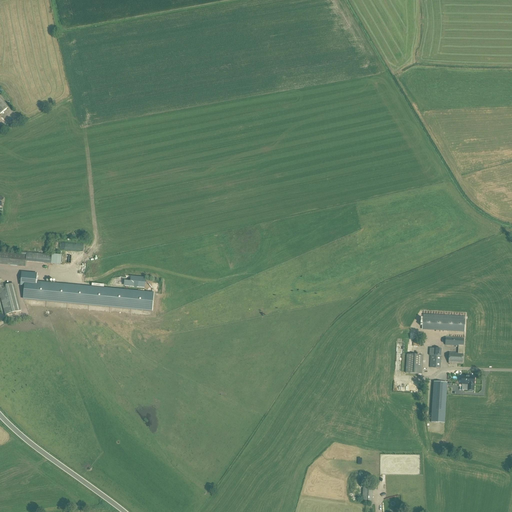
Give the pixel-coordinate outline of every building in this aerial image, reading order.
[(21,252),(20,254),(0,252),(0,253),(0,263),(26,266),(26,261),(51,264),(52,255),(21,252)] [(152,311),(154,294),(38,283),(39,275),(26,274),(25,286),(27,286),(26,299),(152,311)] [(146,278),(131,276),(131,277),(130,282),(124,281),(124,286),(134,287),(134,288),(137,288),(137,287),(145,288),(146,278)] [(0,294),(0,295),(5,315),(21,311),(14,284),(9,286),(6,284),(0,291),(0,294)] [(464,332),(465,317),(422,315),(422,331),(464,332)] [(463,365),(464,338),(446,337),(445,345),(459,346),(458,354),(449,354),(449,364),(463,365)] [(430,368),(441,369),(442,349),(430,349),(429,356),(431,356),(430,368)] [(407,356),(406,374),(422,375),(423,357),(407,356)] [(469,377),(462,377),(461,385),(462,385),(462,390),(468,391),(469,391),(468,392),(473,392),(473,391),(474,391),(474,385),(475,385),(475,377),(469,377)] [(445,417),(447,391),(447,383),(434,382),(431,419),(431,422),(438,423),(444,423),(445,417)] [(406,503),(412,503),(412,490),(415,490),(415,457),(406,457),(406,503)] [(384,458),(385,492),(399,492),(398,458),(384,458)] [(348,477),(348,486),(361,486),(362,473),(366,473),(366,470),(335,468),(334,479),(340,480),(340,477),(348,477)] [(308,511),(323,511),(325,471),(310,470),(308,511)] [(373,489),(362,489),(362,501),(365,501),(365,504),(372,504),(373,489)]
